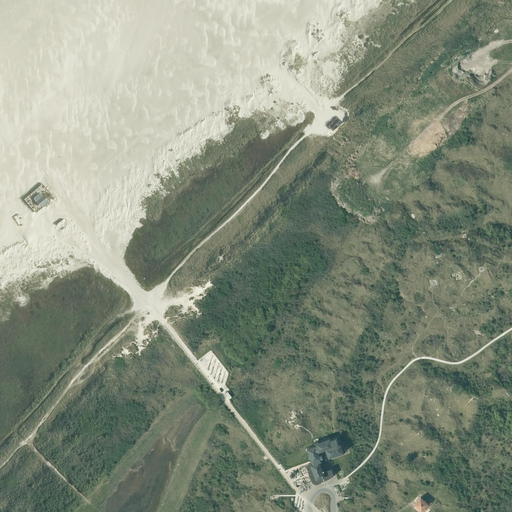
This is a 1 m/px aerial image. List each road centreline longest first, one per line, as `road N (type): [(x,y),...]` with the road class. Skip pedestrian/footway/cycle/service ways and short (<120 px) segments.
road 1 (track): [(0,466),(296,142),(449,0)]
road 2 (track): [(310,505),(150,305),(65,222),(10,218)]
road 3 (track): [(0,444),(102,330),(143,298)]
